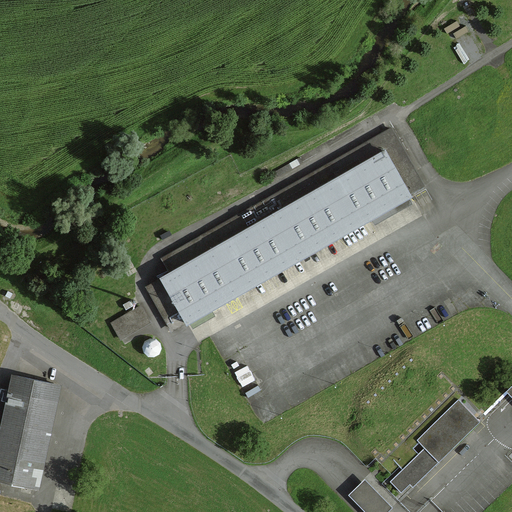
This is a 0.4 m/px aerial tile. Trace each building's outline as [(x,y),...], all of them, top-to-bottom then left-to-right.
[(160,281),(186,326),(413,198),(410,194),(425,186),(393,128),(162,258),(171,275),(160,281)] [(111,320),(123,341),(154,324),(142,303),(111,320)] [(145,340),(148,354),(162,351),(158,337),(145,340)] [(0,477),(39,486),(62,381),(13,371),(0,430),(0,477)] [(425,448),(390,482),(400,492),(409,483),(412,487),(480,421),(458,399),(417,439),(425,448)] [(392,506),(364,479),(362,480),(350,493),(348,495),(364,511),(385,511),(390,508),(392,506)]
